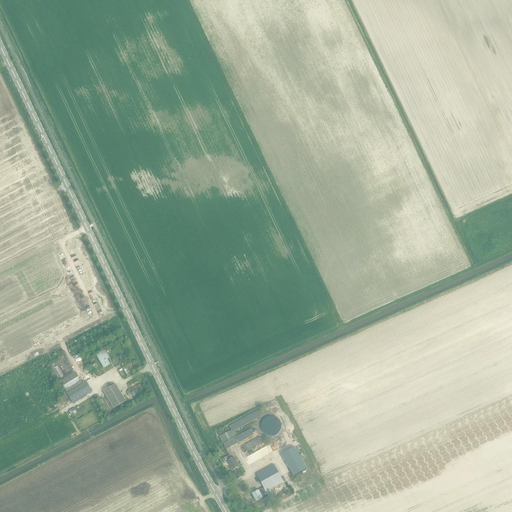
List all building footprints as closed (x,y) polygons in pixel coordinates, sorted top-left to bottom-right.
[(96,355),(104,368),(110,364),(107,359),(109,358),(104,350),(96,355)] [(66,392),(82,383),(75,372),(60,381),(66,392)] [(82,383),(66,392),(73,403),(92,391),(86,381),(82,383)] [(115,411),(127,404),(115,384),(103,391),(115,411)] [(79,421),(95,415),(93,409),(77,415),(79,421)] [(251,428),(235,436),(233,432),(261,416),(258,410),(230,426),(232,429),(220,436),(227,449),(254,434),(251,428)] [(241,446),(244,452),(266,440),(263,435),(241,446)] [(294,447),(281,454),(293,476),(306,469),(294,447)] [(233,457),(232,458),(230,454),(224,457),(226,461),(227,460),(233,470),(238,467),(233,457)] [(251,493),(255,501),(263,497),(261,494),(284,481),(275,464),(256,474),(263,487),(251,493)]
